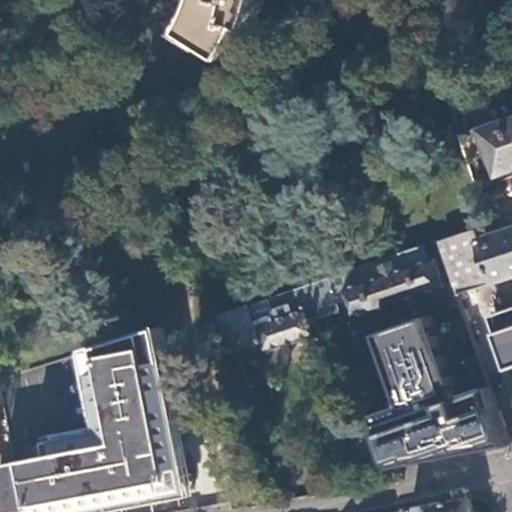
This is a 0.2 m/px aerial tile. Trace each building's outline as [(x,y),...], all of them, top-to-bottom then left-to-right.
[(195,0),(191,12),(181,28),(231,59),(242,40),(247,27),(254,29),(262,0),(195,0)] [(511,114),(464,131),(482,187),(511,175),(511,114)] [(503,219),(477,228),(495,281),(511,275),(511,228),(507,230),(503,219)] [(495,281),(477,228),(458,234),(475,287),(495,281)] [(475,287),(458,234),(442,240),(460,293),(475,287)] [(425,245),(334,276),(341,296),(339,297),(340,301),(343,308),(353,304),(357,314),(376,308),(377,308),(426,292),(425,291),(445,284),(435,256),(429,258),(425,245)] [(334,276),(225,313),(238,353),(265,343),(268,352),(321,334),(313,310),(340,301),(339,297),(341,296),(334,276)] [(511,307),(495,313),(511,363),(511,307)] [(408,402),(380,412),(381,413),(397,460),(399,465),(447,455),(511,442),(492,386),(465,395),(435,313),(374,335),(379,350),(388,347),(408,402)] [(52,454),(3,463),(9,509),(43,502),(45,511),(68,511),(167,491),(165,478),(175,476),(169,449),(153,451),(150,440),(181,434),(168,365),(160,330),(159,329),(124,341),(103,347),(108,371),(95,374),(106,429),(50,441),(52,454)] [(352,423),(369,470),(397,460),(381,413),(352,423)] [(411,511),(477,511),(475,498),(440,504),(411,510),(411,511)]
